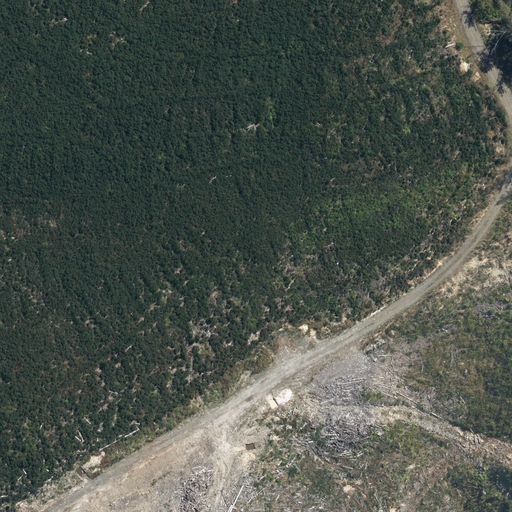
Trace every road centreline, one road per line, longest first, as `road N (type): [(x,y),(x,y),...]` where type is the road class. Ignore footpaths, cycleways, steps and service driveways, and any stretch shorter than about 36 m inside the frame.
road 1 (track): [(511,180),(450,274),(92,511)]
road 2 (track): [(452,0),(462,31),(511,107)]
